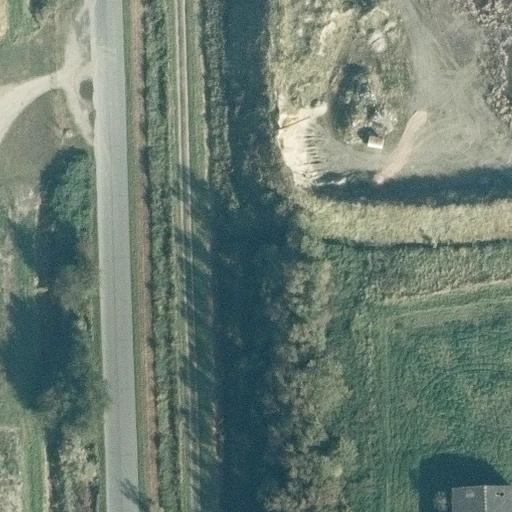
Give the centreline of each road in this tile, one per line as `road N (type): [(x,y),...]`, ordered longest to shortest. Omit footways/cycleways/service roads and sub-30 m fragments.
road 1 (unclassified): [(123,511),(106,0)]
road 2 (track): [(0,160),(25,126),(110,119)]
